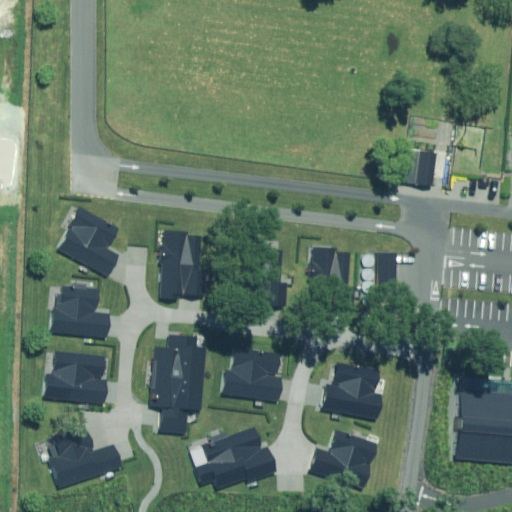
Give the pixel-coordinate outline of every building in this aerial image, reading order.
[(457,129),(451,173),(479,176),(485,133),(457,129)] [(429,154),(403,150),(399,182),(425,185),(429,154)] [(75,210),(54,249),(102,274),(113,253),(104,248),(113,230),(75,210)] [(187,232),(163,231),(161,298),(179,298),(179,293),(200,294),(202,238),(187,238),(187,232)] [(275,242),(251,241),(247,297),(267,298),(268,278),(286,280),(288,255),(274,254),(275,242)] [(342,306),(345,249),(313,247),(312,263),(302,262),(299,304),(342,306)] [(397,253),(381,253),(380,300),(396,301),(397,253)] [(45,304),(42,332),(101,337),(104,309),(88,308),(90,286),(54,282),(52,305),(45,304)] [(194,411),(202,343),(154,337),(144,428),(184,432),(186,410),(194,411)] [(224,372),(220,397),(275,404),(279,380),(274,379),(277,356),(231,350),(228,372),(224,372)] [(105,356),(54,351),(51,374),(44,373),(42,396),(100,402),(105,356)] [(327,360),(319,408),(372,417),(381,370),(327,360)] [(511,385),(449,381),(443,451),(511,455),(511,385)] [(309,447),(303,467),(360,486),(376,439),(325,422),(316,449),(309,447)] [(249,426),(198,442),(204,461),(194,465),(204,497),(273,474),(264,448),(257,450),(249,426)] [(37,448),(51,489),(116,468),(108,444),(88,450),(82,433),(37,448)]
